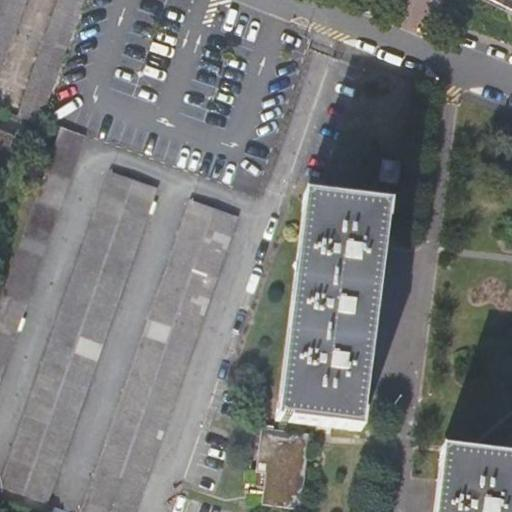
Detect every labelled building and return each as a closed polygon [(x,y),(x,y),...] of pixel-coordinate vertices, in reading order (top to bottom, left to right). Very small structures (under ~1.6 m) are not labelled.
[(0,0),(0,82),(28,0),(0,0)] [(82,0),(55,0),(16,114),(39,123),(82,0)] [(0,166),(5,168),(17,139),(0,132),(0,166)] [(0,304),(0,384),(85,146),(60,138),(0,304)] [(380,181),(397,183),(399,164),(383,162),(380,181)] [(1,486),(49,504),(157,200),(111,184),(1,486)] [(274,430),(359,441),(388,214),(303,203),(274,430)] [(136,511),(237,228),(192,212),(84,511),(136,511)] [(256,480),(266,481),(262,511),(299,511),(308,443),(261,437),(256,480)] [(432,511),(511,511),(511,460),(440,451),(432,511)]
